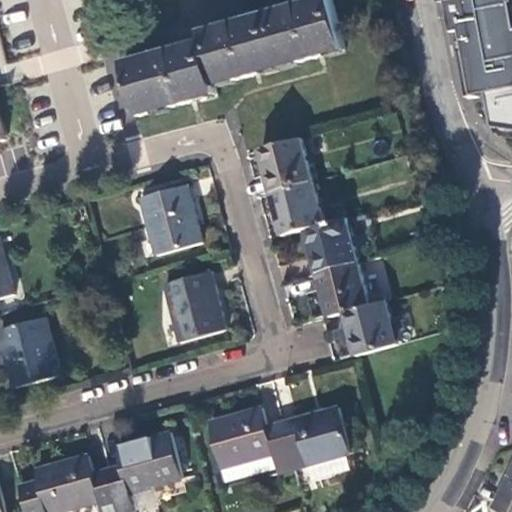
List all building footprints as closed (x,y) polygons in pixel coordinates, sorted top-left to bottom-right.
[(212,85),(343,48),(329,0),(315,0),(198,33),(200,40),(123,62),(137,114),(215,94),(214,88),(212,85)] [(511,6),(511,0),(459,0),(462,16),(511,6)] [(511,30),(467,39),(470,54),(482,51),(487,81),(511,75),(511,30)] [(0,149),(10,147),(0,111),(0,149)] [(271,194),(312,182),(300,138),(258,149),(271,194)] [(324,225),(312,182),(271,194),(283,236),(305,230),(324,225)] [(151,226),(197,214),(189,186),(144,199),(151,226)] [(205,244),(197,214),(151,226),(159,256),(205,244)] [(358,262),(346,219),(324,225),(305,230),(317,273),(358,262)] [(0,267),(9,265),(1,237),(0,236),(0,267)] [(371,306),(358,262),(317,273),(330,317),(345,313),(371,306)] [(0,298),(16,294),(9,265),(0,267),(0,298)] [(176,312),(220,300),(212,272),(168,285),(176,312)] [(229,330),(220,300),(176,312),(184,342),(229,330)] [(345,313),(358,358),(399,346),(387,302),(371,306),(345,313)] [(8,358),(54,346),(46,317),(0,330),(8,358)] [(61,375),(54,346),(8,358),(16,387),(61,375)] [(253,483),(296,471),(284,425),(268,430),(263,410),(235,418),(247,463),(253,483)] [(339,459),(344,476),(353,474),(348,457),(354,455),(341,410),(327,414),(339,459)] [(314,485),(344,476),(339,459),(327,414),(284,425),(296,471),(309,468),(314,485)] [(229,490),(253,483),(247,463),(235,418),(211,425),(223,470),(229,490)] [(148,442),(161,487),(184,481),(172,435),(148,442)] [(137,511),(133,494),(161,487),(148,442),(120,449),(125,469),(110,473),(120,511),(137,511)] [(102,511),(120,511),(110,473),(95,477),(90,458),(61,465),(73,510),(74,510),(100,503),(102,511)] [(66,511),(73,510),(61,465),(37,472),(40,484),(47,511),(66,511)] [(504,511),(511,511),(511,475),(497,509),(504,511)] [(66,511),(47,511),(40,484),(20,489),(26,511),(74,511),(74,510),(73,510),(66,511)]
